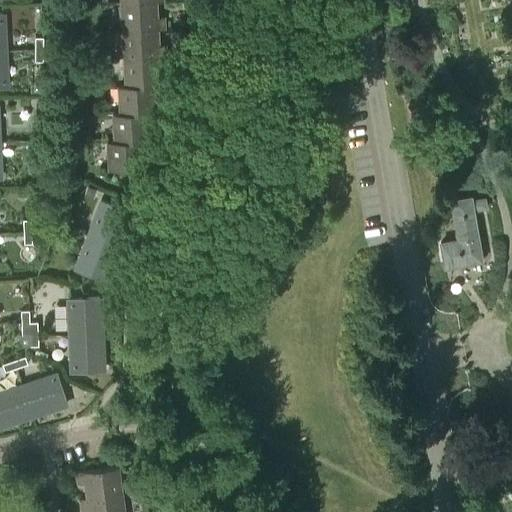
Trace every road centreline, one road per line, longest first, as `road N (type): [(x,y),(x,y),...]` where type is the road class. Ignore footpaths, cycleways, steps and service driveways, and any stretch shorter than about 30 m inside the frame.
road 1 (unclassified): [(442,511),(356,0)]
road 2 (residential): [(193,424),(171,357),(171,286),(272,0)]
road 3 (residential): [(0,456),(81,435),(193,424)]
